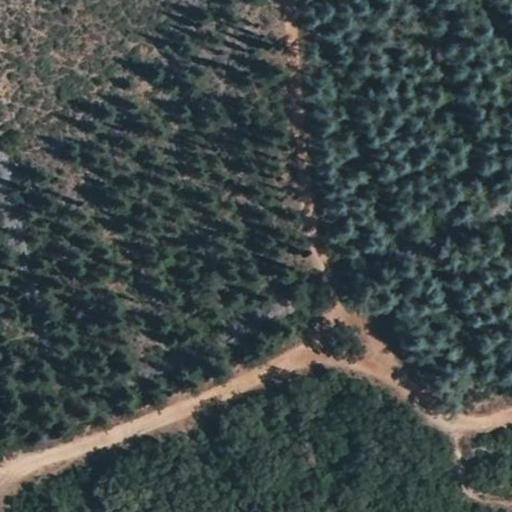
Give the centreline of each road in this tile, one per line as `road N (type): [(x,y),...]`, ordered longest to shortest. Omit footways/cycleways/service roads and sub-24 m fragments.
road 1 (track): [(511,411),(445,415),(353,358),(288,367),(160,418),(29,457),(0,486)]
road 2 (track): [(285,0),(309,228),(388,376)]
